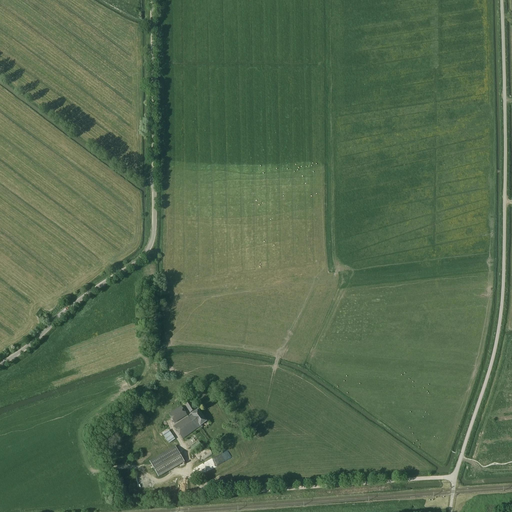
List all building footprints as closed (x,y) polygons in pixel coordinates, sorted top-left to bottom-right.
[(185,405),(190,413),(195,410),(190,402),(185,405)] [(182,407),(169,415),(175,423),(187,415),(182,407)] [(183,439),(200,426),(207,422),(198,409),(192,414),(174,427),(183,439)] [(175,439),(169,430),(163,435),(169,444),(175,439)] [(150,460),(160,477),(186,462),(177,446),(150,460)] [(199,463),(212,454),(207,446),(194,454),(199,463)] [(207,470),(232,459),(229,452),(204,463),(207,470)]
